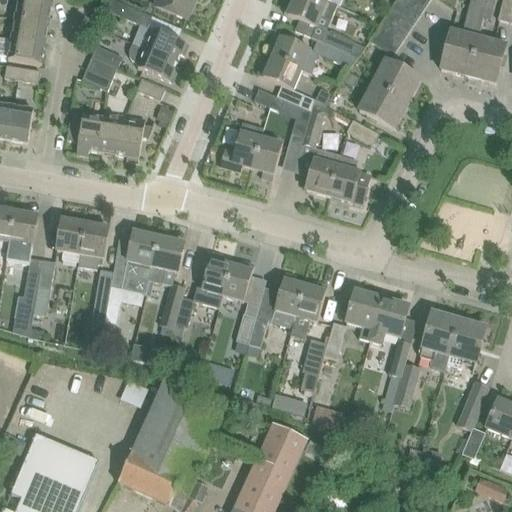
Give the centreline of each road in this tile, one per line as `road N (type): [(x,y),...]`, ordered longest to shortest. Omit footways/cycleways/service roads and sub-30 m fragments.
road 1 (residential): [(511,122),(461,109),(441,120),(369,256)]
road 2 (residential): [(369,256),(191,200),(162,199)]
road 3 (residential): [(162,199),(228,45),(238,0)]
road 4 (residential): [(42,183),(78,4)]
road 5 (residential): [(511,292),(369,256)]
road 6 (residential): [(162,199),(42,183)]
